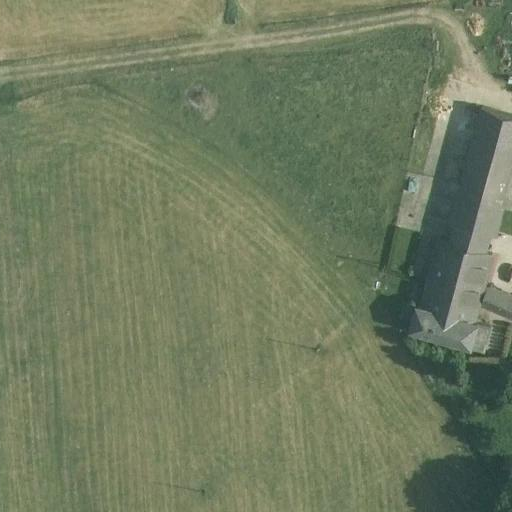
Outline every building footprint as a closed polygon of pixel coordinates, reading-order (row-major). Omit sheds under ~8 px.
[(511,115),(481,107),(476,125),(449,225),(454,226),(450,243),(485,253),(490,236),(496,238),(504,208),(511,209),(511,115)] [(450,243),(439,240),(425,295),(457,303),(477,309),(492,255),(485,253),(450,243)] [(511,296),(490,287),(484,308),(511,319),(511,296)] [(457,303),(425,295),(422,307),(417,305),(413,321),(410,329),(432,335),(485,350),(491,327),(474,322),(477,309),(457,303)] [(417,308),(405,304),(401,318),(413,321),(417,308)]
